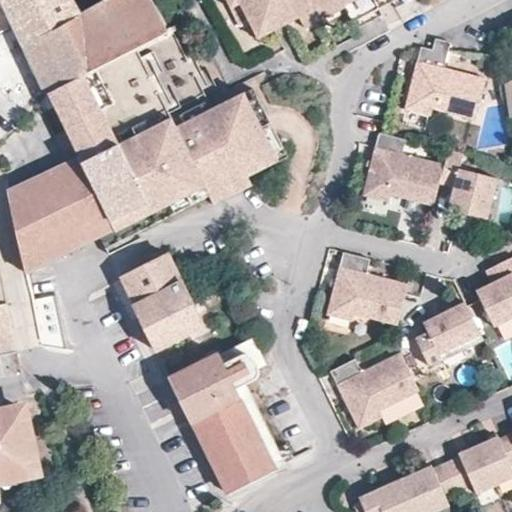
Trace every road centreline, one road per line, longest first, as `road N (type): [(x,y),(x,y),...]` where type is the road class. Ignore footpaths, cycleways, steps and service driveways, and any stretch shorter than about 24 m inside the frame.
road 1 (residential): [(318,234),(239,214),(69,287),(103,371)]
road 2 (residential): [(318,234),(347,153),(343,100),(362,71),(493,0)]
road 3 (residential): [(341,474),(283,351),(318,234)]
road 4 (residential): [(0,229),(39,363),(103,371)]
road 5 (residential): [(511,400),(341,474)]
road 6 (residential): [(103,371),(165,511)]
road 7 (residential): [(454,269),(318,234)]
